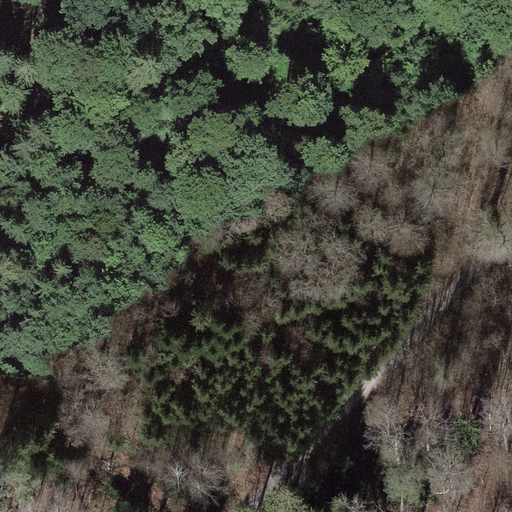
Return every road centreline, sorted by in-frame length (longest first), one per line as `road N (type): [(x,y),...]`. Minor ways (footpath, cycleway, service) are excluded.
road 1 (track): [(248,511),(511,234)]
road 2 (track): [(175,0),(0,146)]
